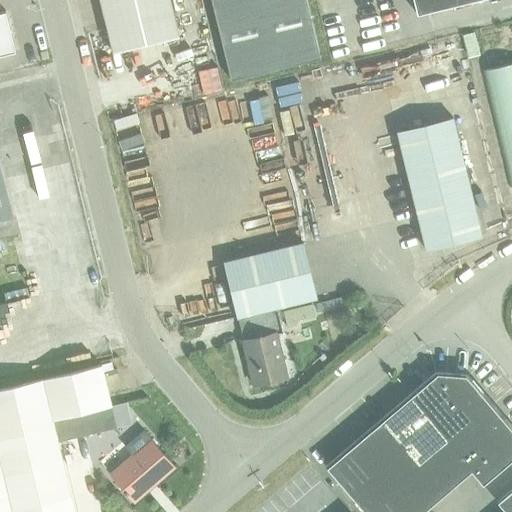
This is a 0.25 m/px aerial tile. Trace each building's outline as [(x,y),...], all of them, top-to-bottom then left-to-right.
[(99,0),(113,53),(179,37),(169,0),(99,0)] [(320,58),(306,0),(211,0),(231,80),(320,58)] [(476,0),(413,0),(417,15),(476,0)] [(6,11),(0,12),(0,54),(16,51),(6,11)] [(511,63),(481,71),(484,82),(510,187),(511,186),(511,63)] [(397,131),(426,250),(481,236),(452,118),(397,131)] [(0,221),(14,218),(2,168),(0,159),(0,221)] [(225,263),(238,318),(275,309),(317,299),(303,244),(225,263)] [(346,306),(344,297),(316,303),(318,312),(346,306)] [(275,309),(238,318),(255,386),(286,378),(276,335),(281,333),(275,309)] [(43,382),(58,444),(118,430),(103,368),(43,382)] [(511,459),(511,430),(466,376),(437,374),(327,468),(364,511),(422,511),(471,471),(483,485),(511,459)] [(0,475),(31,468),(62,460),(58,444),(43,382),(0,392),(0,475)] [(112,477),(134,503),(176,468),(145,432),(127,447),(135,457),(112,477)] [(0,475),(8,511),(74,511),(62,460),(31,468),(0,475)] [(0,511),(8,511),(0,475),(0,511)] [(505,511),(511,511),(511,489),(497,502),(505,511)]
